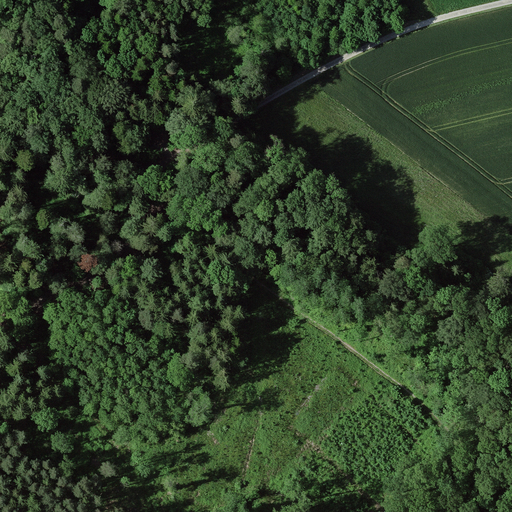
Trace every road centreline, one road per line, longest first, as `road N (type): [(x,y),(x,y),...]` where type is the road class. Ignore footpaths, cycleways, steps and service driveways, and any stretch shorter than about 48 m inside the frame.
road 1 (track): [(0,319),(94,278),(135,239),(160,165),(311,75)]
road 2 (track): [(311,75),(403,29),(511,1)]
road 3 (track): [(152,177),(0,126)]
